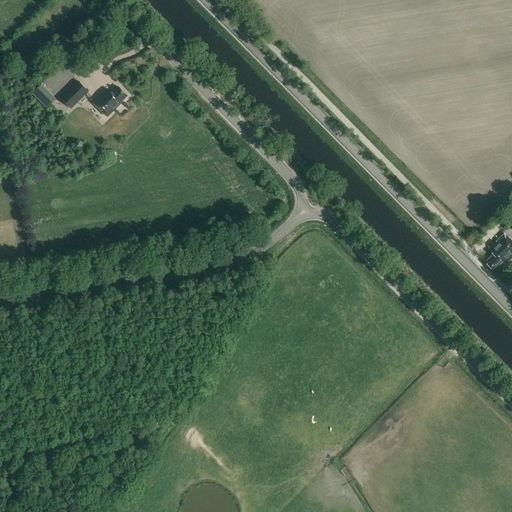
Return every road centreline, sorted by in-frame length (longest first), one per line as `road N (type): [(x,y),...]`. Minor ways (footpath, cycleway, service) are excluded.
road 1 (secondary): [(511,310),(203,0)]
road 2 (unclassified): [(0,300),(257,257),(301,212)]
road 3 (unclassified): [(301,212),(299,186),(113,0)]
road 4 (unclassified): [(511,400),(328,218),(301,212)]
